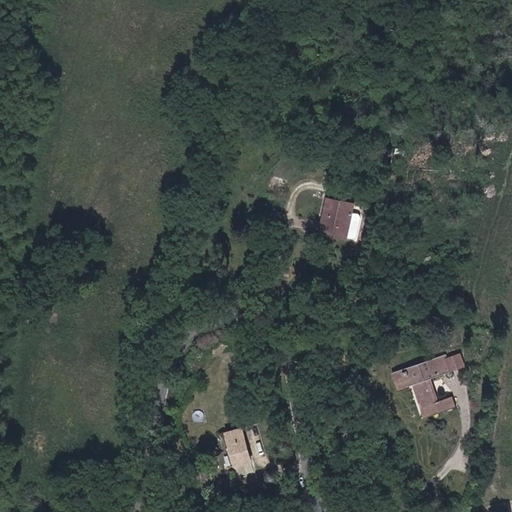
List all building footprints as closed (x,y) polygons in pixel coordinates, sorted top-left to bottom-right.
[(324,201),(323,212),(327,212),(323,233),(345,237),(351,205),(324,201)] [(443,350),(409,361),(414,379),(413,379),(424,415),(455,405),(450,393),(435,398),(427,376),(449,368),(443,350)] [(413,379),(414,379),(409,361),(392,367),(397,384),(410,381),(421,416),(424,415),(413,379)] [(227,434),(232,465),(250,463),(246,432),(227,434)] [(228,466),(232,465),(227,434),(224,435),(228,466)]
